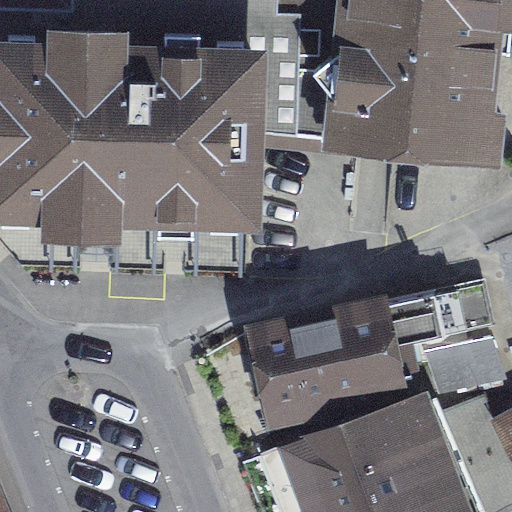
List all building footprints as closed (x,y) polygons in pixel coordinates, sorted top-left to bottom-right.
[(511,0),(0,0),(0,204),(269,211),(274,125),(386,134),(505,144),(511,67),(511,0)] [(487,315),(479,276),(252,322),(269,405),(416,375),(407,332),(487,315)] [(471,511),(426,386),(286,438),(312,511),(471,511)] [(511,412),(503,417),(511,433),(511,412)] [(11,511),(0,482),(0,511),(11,511)]
